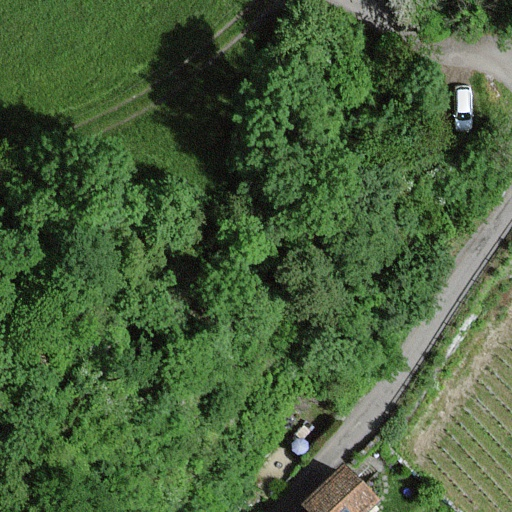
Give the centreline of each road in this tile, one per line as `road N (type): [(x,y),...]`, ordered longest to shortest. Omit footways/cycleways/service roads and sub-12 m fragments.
road 1 (unclassified): [(283,511),(406,366),(511,198)]
road 2 (track): [(268,0),(221,52),(119,130),(0,186)]
road 3 (unclassified): [(511,57),(414,39),(357,0)]
